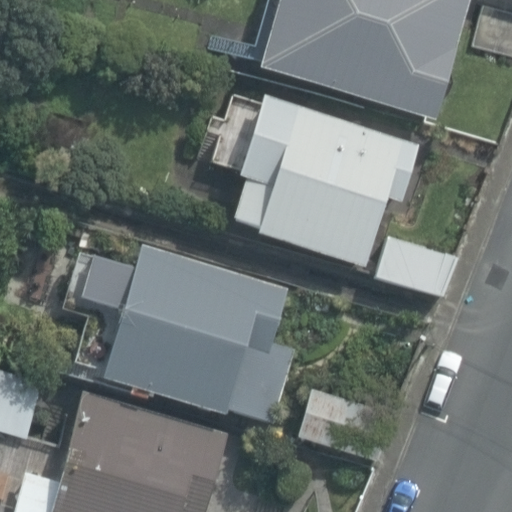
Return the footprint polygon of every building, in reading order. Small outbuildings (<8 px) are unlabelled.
[(471,0),(280,0),(260,68),(444,123),(464,56),(455,54),(471,0)] [(423,149),(268,99),(243,177),(274,187),(258,239),(369,275),(393,200),(405,204),(423,149)] [(455,257),(389,238),(377,279),(443,298),(455,257)] [(291,290),(144,246),(103,382),(232,420),(253,349),(272,354),(291,290)] [(397,415),(314,388),(298,434),(382,461),(397,415)] [(209,511),(231,436),(87,394),(52,511),(209,511)]
